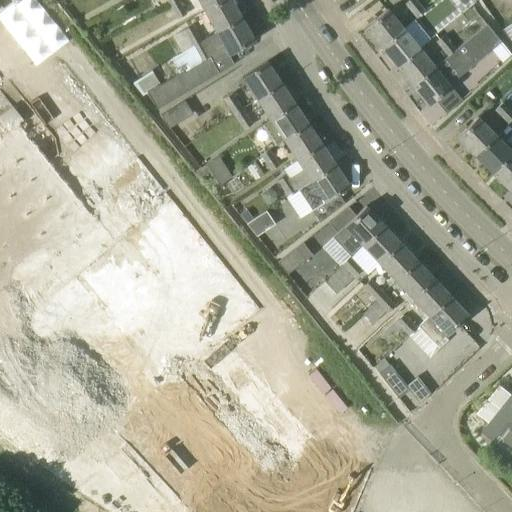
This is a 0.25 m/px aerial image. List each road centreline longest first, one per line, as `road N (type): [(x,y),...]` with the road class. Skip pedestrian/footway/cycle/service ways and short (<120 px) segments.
road 1 (secondary): [(511,260),(412,158),(295,0)]
road 2 (residential): [(511,340),(444,403),(435,423),(439,440),(506,511)]
